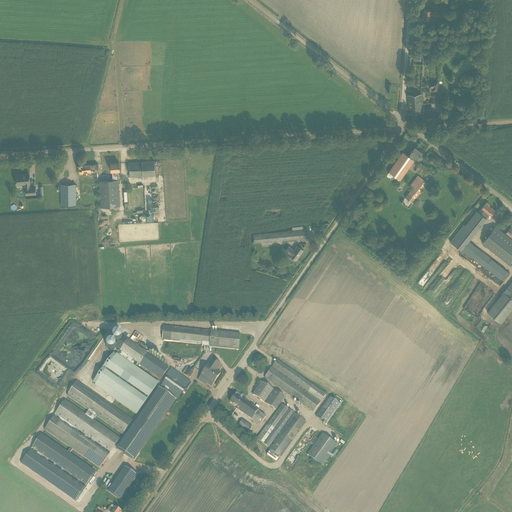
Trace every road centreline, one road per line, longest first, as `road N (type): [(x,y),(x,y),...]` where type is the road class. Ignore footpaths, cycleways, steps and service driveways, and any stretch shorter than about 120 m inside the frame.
road 1 (unclassified): [(136,511),(401,126)]
road 2 (unclassified): [(0,155),(401,126)]
road 3 (unclassified): [(401,126),(249,0)]
road 4 (unclassified): [(511,206),(401,126)]
road 5 (unclassified): [(401,126),(410,0)]
